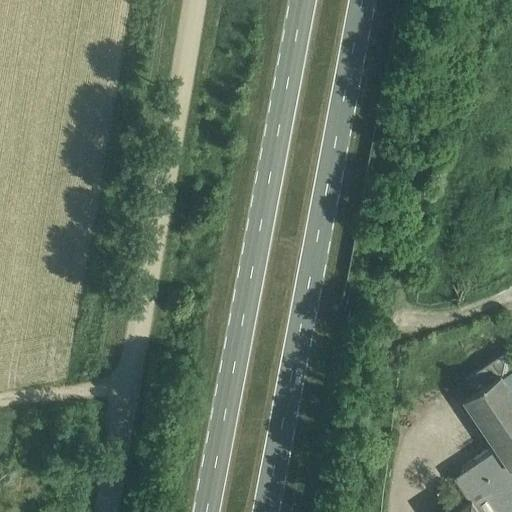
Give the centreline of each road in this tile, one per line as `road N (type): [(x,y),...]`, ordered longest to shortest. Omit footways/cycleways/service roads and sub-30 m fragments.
road 1 (primary): [(266,511),(363,0)]
road 2 (primary): [(303,0),(207,511)]
road 3 (unclassified): [(102,511),(192,0)]
road 4 (track): [(124,384),(0,397)]
